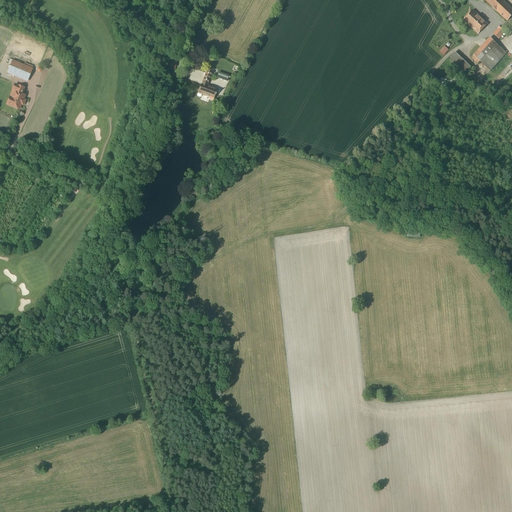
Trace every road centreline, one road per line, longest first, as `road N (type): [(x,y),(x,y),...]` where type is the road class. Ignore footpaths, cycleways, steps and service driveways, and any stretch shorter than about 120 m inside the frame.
road 1 (unclassified): [(201,0),(161,42),(100,186),(0,149)]
road 2 (track): [(470,39),(443,58),(344,175),(344,191),(359,210),(419,221),(423,230)]
